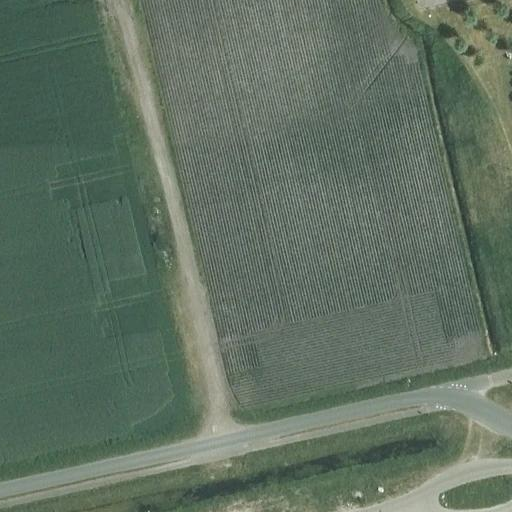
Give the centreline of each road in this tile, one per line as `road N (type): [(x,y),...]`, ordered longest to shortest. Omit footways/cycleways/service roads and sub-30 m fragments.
road 1 (unclassified): [(511,428),(457,398),(433,395),(0,493)]
road 2 (tertiary): [(511,466),(451,477),(387,511)]
